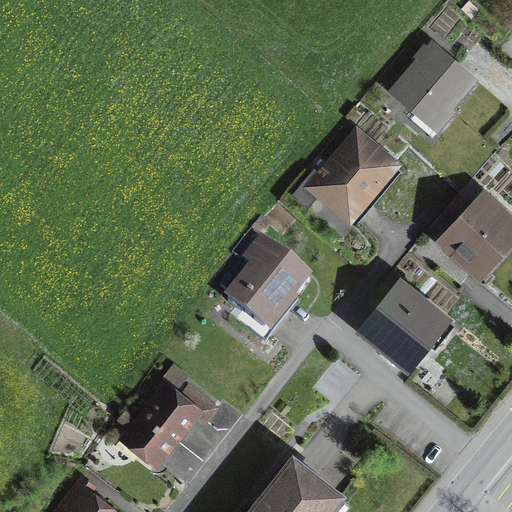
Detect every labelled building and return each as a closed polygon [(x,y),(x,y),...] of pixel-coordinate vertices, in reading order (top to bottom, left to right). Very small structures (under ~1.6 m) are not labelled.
[(393,94),(437,131),(451,113),(446,109),(473,77),(435,44),(393,94)] [(313,186),(350,217),(393,165),(357,134),(322,176),(313,186)] [(472,263),(479,269),(511,233),(511,227),(465,186),(443,212),(460,227),(449,241),(456,248),(449,256),(465,270),(472,263)] [(263,341),(270,332),(265,329),(289,298),(292,300),(308,281),(262,243),(246,263),(254,270),(228,301),(236,307),(230,315),(263,341)] [(376,289),(388,300),(404,279),(393,270),(376,289)] [(371,330),(407,358),(436,321),(401,293),(371,330)] [(139,446),(157,460),(195,412),(205,421),(216,408),(188,386),(179,398),(167,387),(132,431),(144,440),(139,446)] [(252,511),(326,511),(339,496),(293,460),(252,511)] [(109,511),(87,495),(93,487),(82,477),(57,509),(60,511),(109,511)]
